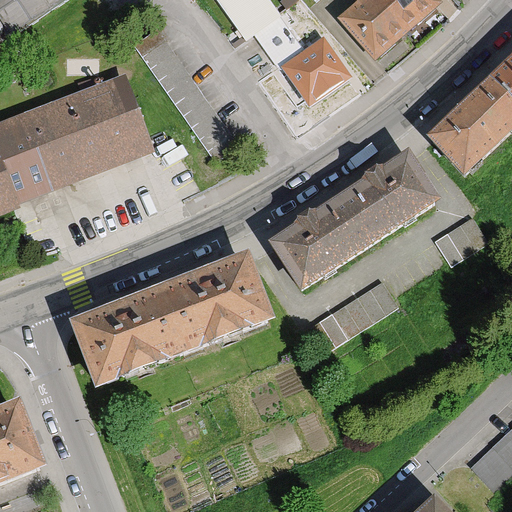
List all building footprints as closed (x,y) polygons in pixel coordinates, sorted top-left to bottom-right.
[(0,0),(0,28),(9,41),(69,0),(0,0)] [(281,67),(304,52),(267,0),(216,0),(246,42),(255,36),(278,70),(281,67)] [(298,0),(281,0),(280,1),(287,9),(299,0),(298,0)] [(442,3),(439,0),(358,0),(359,0),(339,18),(375,60),(442,3)] [(158,30),(135,46),(214,162),(237,146),(158,30)] [(304,52),(281,67),(309,107),(351,77),(324,38),(304,52)] [(511,132),(511,58),(457,110),(427,138),(464,177),(511,132)] [(0,124),(0,217),(153,155),(120,75),(0,124)] [(305,219),(269,243),(302,293),(442,202),(409,152),(374,175),(305,219)] [(473,220),(436,244),(451,267),(488,243),(473,220)] [(115,309),(70,326),(96,393),(274,325),(248,257),(203,275),(115,309)] [(382,284),(310,328),(326,354),(398,309),(382,284)] [(20,398),(0,405),(0,485),(48,466),(20,398)] [(511,476),(511,430),(472,469),(495,493),(511,476)]
